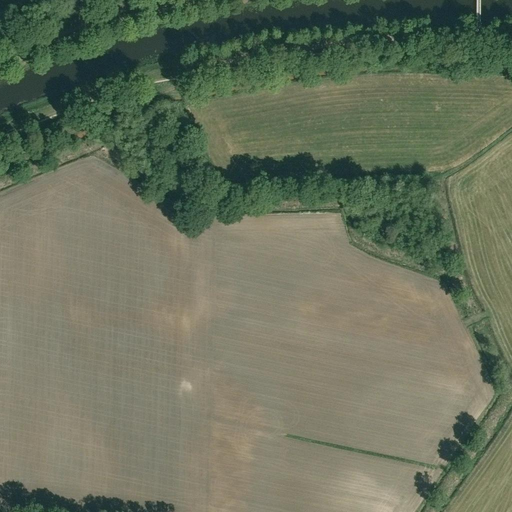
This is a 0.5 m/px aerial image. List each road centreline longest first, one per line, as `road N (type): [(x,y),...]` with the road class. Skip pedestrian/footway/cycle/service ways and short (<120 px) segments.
road 1 (track): [(172,80),(234,59),(352,42),(511,37)]
road 2 (track): [(0,68),(161,9),(210,0)]
